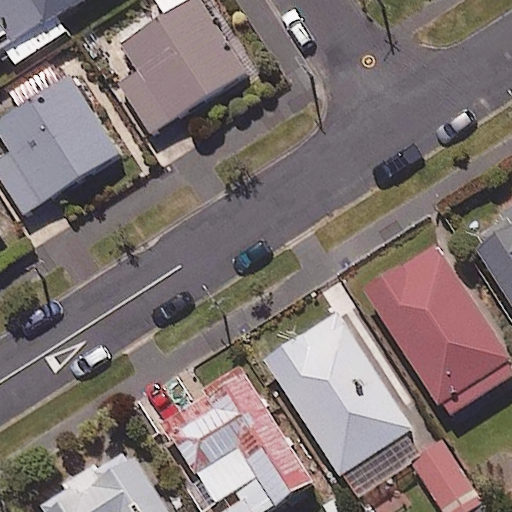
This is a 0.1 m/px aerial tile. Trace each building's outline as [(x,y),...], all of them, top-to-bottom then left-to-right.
[(0,0),(0,24),(0,25),(0,24),(0,83),(19,71),(74,35),(66,23),(101,0),(0,0)] [(252,81),(199,0),(169,0),(159,7),(168,20),(127,47),(147,77),(125,92),(158,142),(252,81)] [(125,163),(76,85),(0,133),(0,135),(17,163),(1,174),(31,222),(125,163)] [(0,245),(11,239),(0,220),(0,245)] [(511,232),(480,253),(511,302),(511,232)] [(511,389),(511,360),(438,250),(368,296),(456,427),(511,389)] [(421,443),(343,321),(270,368),(361,509),(427,466),(415,447),(421,443)] [(280,511),(282,511),(299,511),(323,496),(240,368),(204,391),(212,403),(199,411),(179,380),(146,401),(203,489),(189,498),(197,511),(280,511)] [(489,511),(446,444),(424,458),(429,466),(419,473),(444,511),(489,511)] [(169,511),(135,458),(51,511),(169,511)]
